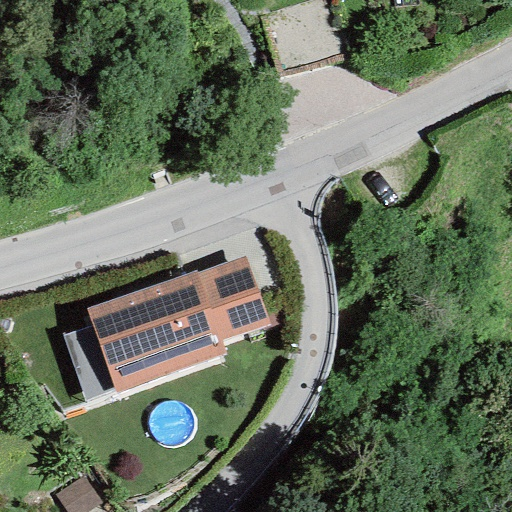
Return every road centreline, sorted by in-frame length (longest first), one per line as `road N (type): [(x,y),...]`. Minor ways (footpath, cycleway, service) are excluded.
road 1 (residential): [(201,511),(279,430),(314,356),(308,265),(278,174)]
road 2 (tertiary): [(278,174),(0,264)]
road 3 (tertiary): [(511,57),(278,174)]
